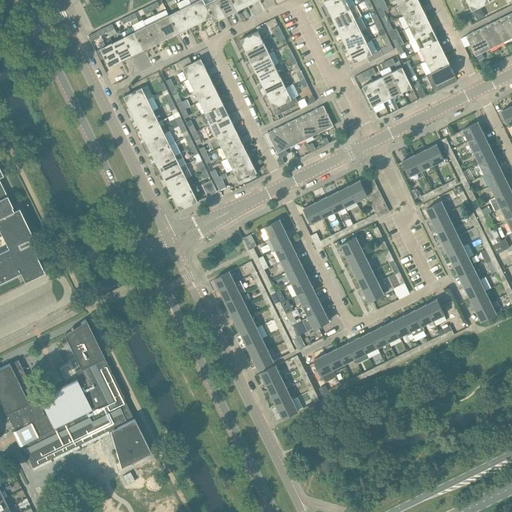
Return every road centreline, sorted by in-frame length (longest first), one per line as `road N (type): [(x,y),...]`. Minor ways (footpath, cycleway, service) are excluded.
road 1 (tertiary): [(301,511),(173,248)]
road 2 (tertiary): [(151,258),(275,511)]
road 3 (tertiary): [(21,0),(144,244)]
road 4 (tertiary): [(166,233),(55,0)]
road 5 (residential): [(351,327),(434,288),(374,141)]
road 6 (residential): [(374,141),(345,82),(330,77),(294,1)]
road 7 (residential): [(351,327),(281,186)]
road 8 (residential): [(281,186),(214,44)]
road 9 (secondary): [(511,454),(393,511)]
